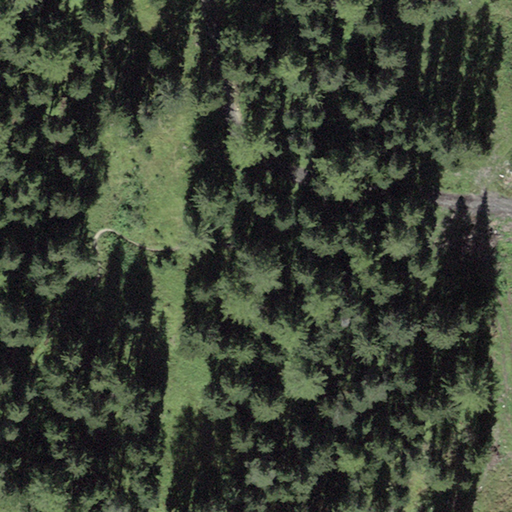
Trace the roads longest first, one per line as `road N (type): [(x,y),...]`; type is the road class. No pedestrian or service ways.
road 1 (track): [(341,194),(299,185),(244,142),(214,58),(205,0)]
road 2 (track): [(511,204),(341,194)]
